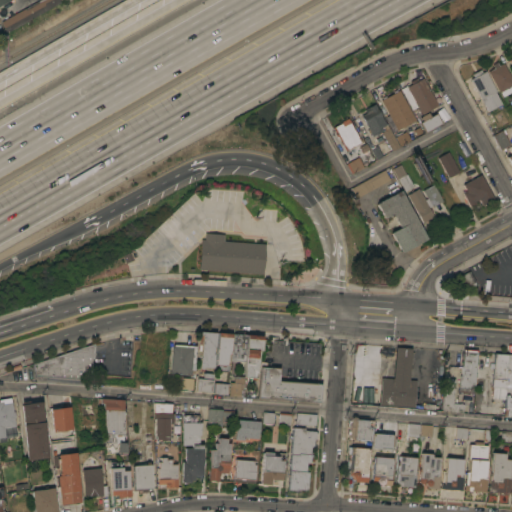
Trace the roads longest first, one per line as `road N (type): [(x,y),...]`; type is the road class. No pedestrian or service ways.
road 1 (motorway): [(0,218),(382,0)]
road 2 (motorway): [(95,216),(195,166),(222,159),(270,166),(311,196),(328,223),(336,299)]
road 3 (secondary): [(0,358),(145,315),(337,325)]
road 4 (motorway): [(262,0),(0,150)]
road 5 (secondary): [(336,299),(192,289),(56,313)]
road 6 (residential): [(141,511),(207,502),(411,511)]
road 7 (residential): [(293,121),(387,63),(477,46),(511,28)]
road 8 (motorway): [(177,0),(0,102)]
road 9 (residential): [(326,506),(337,325)]
road 10 (residential): [(511,200),(429,52)]
road 11 (motorway): [(0,76),(131,0)]
road 12 (residential): [(416,305),(423,274),(511,221)]
